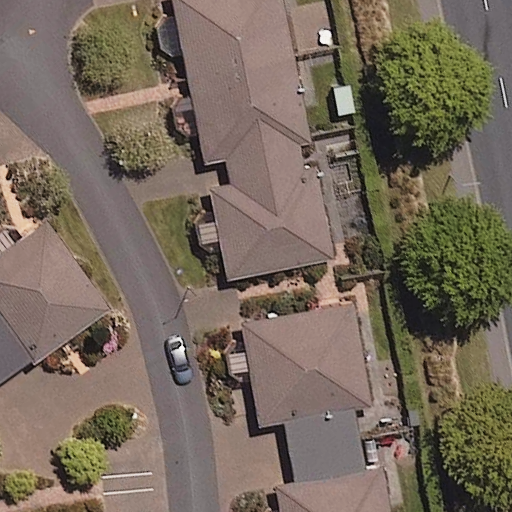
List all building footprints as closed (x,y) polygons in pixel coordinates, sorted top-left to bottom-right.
[(331,256),(280,0),(167,0),(171,18),(158,21),(164,51),(182,48),(205,161),(225,156),(229,176),(208,180),(227,277),(331,256)] [(0,379),(31,357),(37,365),(113,312),(48,217),(0,250),(0,379)] [(287,417),(353,408),(372,405),(356,303),(244,321),(260,421),(287,417)] [(297,480),(363,469),(353,408),(287,417),(297,480)] [(363,469),(297,480),(277,483),(281,511),(388,511),(381,466),(363,469)]
